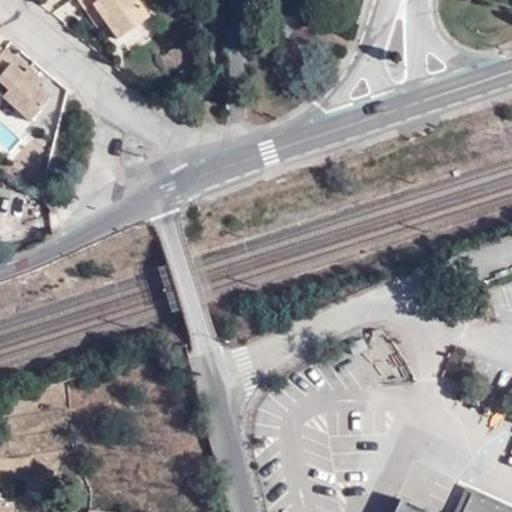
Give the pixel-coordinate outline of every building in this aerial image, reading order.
[(81,0),(89,11),(91,9),(97,4),(108,22),(120,40),(147,19),(135,0),(81,0)] [(293,9),(276,3),(267,25),(286,31),(293,9)] [(97,4),(91,9),(103,26),(108,22),(97,4)] [(0,41),(7,47),(12,41),(0,30),(0,41)] [(46,77),(7,47),(0,55),(0,88),(38,116),(54,96),(39,84),(46,77)] [(0,105),(28,127),(38,116),(0,88),(0,105)] [(362,342),(347,346),(348,356),(364,352),(362,342)] [(463,511),(471,497),(505,511),(511,511),(511,510),(466,490),(455,511),(463,511)] [(7,501),(7,491),(0,491),(0,511),(9,511),(10,502),(7,501)] [(387,511),(505,511),(471,497),(463,511),(419,511),(393,500),(387,511)]
